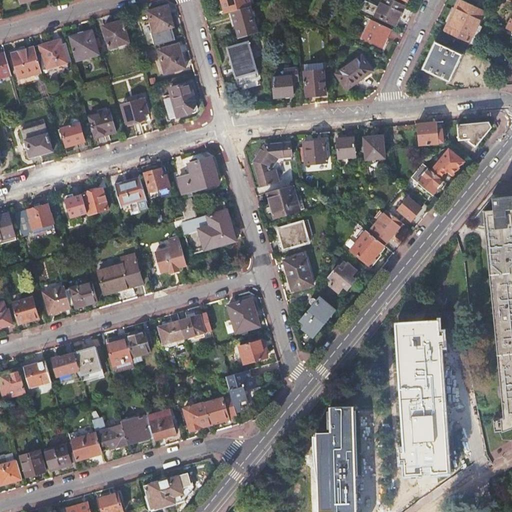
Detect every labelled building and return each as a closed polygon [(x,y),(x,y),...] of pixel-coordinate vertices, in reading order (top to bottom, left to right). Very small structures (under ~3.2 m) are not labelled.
[(250,6),(251,5),(249,0),(221,0),(225,13),(232,11),(250,6)] [(396,25),(405,4),(396,0),(382,0),(379,6),(369,2),(365,11),(396,25)] [(485,10),(463,0),(459,0),(452,16),(454,17),(447,32),(470,43),(485,10)] [(155,45),(176,39),(172,27),(174,26),(168,4),(148,10),(154,31),(151,32),(155,45)] [(237,28),(240,37),(258,32),(250,6),(232,11),(235,21),(237,28)] [(123,18),(101,25),(108,49),(118,46),(129,43),(130,42),(123,18)] [(383,46),(391,28),(372,19),(364,37),(383,46)] [(93,29),(70,36),(77,61),(89,58),(89,56),(99,53),(93,29)] [(46,68),(68,62),(61,39),(40,45),(46,68)] [(422,69),(451,82),(464,54),(436,40),(422,69)] [(238,83),(259,76),(249,41),(228,47),(238,83)] [(179,43),(158,49),(165,72),(186,66),(179,43)] [(42,72),(35,46),(12,53),(19,79),(42,72)] [(0,76),(11,74),(5,52),(0,53),(0,76)] [(350,86),(363,77),(362,76),(371,69),(372,71),(374,70),(362,54),(336,73),(345,85),(350,86)] [(69,66),(68,62),(46,68),(47,72),(69,66)] [(511,74),(511,70),(506,68),(504,66),(498,78),(511,76),(511,74)] [(293,80),(299,80),(298,67),(286,68),(286,76),(273,77),(275,95),(294,94),(293,80)] [(326,69),(324,69),(305,70),(303,71),(306,97),(328,95),(326,69)] [(261,83),(259,76),(238,83),(240,90),(261,83)] [(176,111),(177,116),(192,112),(197,104),(190,81),(170,87),(172,96),(164,98),(168,113),(176,111)] [(145,98),(122,104),(128,126),(147,121),(145,114),(149,113),(145,98)] [(110,109),(89,115),(95,138),(117,131),(110,109)] [(80,121),(71,124),(71,125),(61,128),(66,146),(85,140),(80,121)] [(437,128),(437,122),(418,124),(420,146),(439,144),(444,142),(443,128),(437,128)] [(493,127),(490,122),(459,125),(460,140),(470,140),(469,141),(477,147),(493,127)] [(45,123),(22,130),(30,157),(53,150),(45,123)] [(365,138),(367,160),(386,158),(384,136),(365,138)] [(337,139),(339,159),(348,158),(356,157),(355,138),(337,139)] [(304,142),(306,165),(328,163),(326,140),(304,142)] [(266,146),(255,162),(256,164),(262,187),(279,182),(277,174),(280,173),(279,170),(284,162),(293,161),(291,143),(266,146)] [(429,168),(441,177),(446,170),(453,175),(464,161),(449,149),(436,165),(433,163),(429,168)] [(189,164),(191,174),(178,178),(183,194),(185,193),(186,197),(194,195),(192,191),(219,183),(212,158),(189,164)] [(429,168),(423,164),(412,178),(433,195),(444,181),(441,177),(429,168)] [(170,186),(167,175),(164,176),(162,169),(145,174),(150,192),(159,189),(170,186)] [(146,198),(140,177),(115,185),(121,205),(146,198)] [(292,186),(267,193),(269,201),(268,202),(273,219),(305,210),(302,201),(297,203),(292,186)] [(103,188),(82,194),(88,212),(88,215),(109,209),(103,188)] [(161,195),(159,189),(150,192),(151,198),(161,195)] [(88,212),(82,194),(66,199),(72,217),(80,215),(88,212)] [(485,210),(484,210),(474,221),(486,225),(505,417),(502,417),(504,431),(511,427),(511,196),(494,198),(493,199),(494,199),(495,209),(485,210)] [(197,219),(191,197),(180,200),(186,222),(181,223),(184,235),(200,230),(204,242),(206,247),(235,239),(231,225),(228,226),(224,211),(197,219)] [(422,208),(409,197),(399,210),(402,213),(400,215),(406,220),(408,218),(412,221),(422,208)] [(493,199),(484,210),(485,210),(495,209),(494,199),(493,199)] [(48,204),(15,213),(22,236),(34,233),(34,237),(50,232),(48,225),(53,223),(48,204)] [(404,224),(388,210),(370,233),(385,246),(404,224)] [(80,215),(72,217),(73,223),(82,220),(80,215)] [(2,216),(0,216),(0,245),(16,241),(11,220),(4,221),(2,216)] [(310,243),(304,221),(277,229),(280,239),(277,239),(280,252),(310,243)] [(370,233),(367,231),(351,251),(369,265),(385,246),(370,233)] [(178,267),(187,265),(179,237),(169,239),(171,247),(155,252),(161,272),(169,270),(178,267)] [(206,247),(207,250),(236,241),(235,239),(206,247)] [(122,258),(123,263),(98,271),(105,294),(143,283),(135,254),(122,258)] [(314,285),(305,255),(284,261),(293,291),(314,285)] [(357,272),(349,264),(343,270),(339,267),(331,275),(330,280),(333,282),(331,285),(340,292),(345,286),(348,289),(355,280),(352,277),(357,272)] [(98,301),(92,282),(66,290),(70,305),(76,304),(77,307),(98,301)] [(66,290),(65,286),(44,292),(50,314),(71,308),(70,305),(66,290)] [(21,293),(10,296),(13,303),(23,300),(21,293)] [(13,303),(19,324),(39,318),(33,298),(23,300),(13,303)] [(304,329),(314,337),(336,310),(321,298),(317,302),(316,299),(311,300),(310,302),(314,307),(306,314),(307,315),(302,321),(307,325),(304,329)] [(260,326),(252,299),(228,305),(236,333),(260,326)] [(0,327),(13,324),(4,302),(0,302),(0,327)] [(203,333),(212,330),(207,313),(180,321),(185,338),(194,335),(203,333)] [(449,471),(439,320),(396,323),(406,474),(408,474),(408,479),(417,478),(417,473),(442,471),(442,476),(448,476),(448,471),(449,471)] [(185,338),(180,321),(159,327),(164,344),(168,343),(176,341),(185,338)] [(128,334),(127,337),(133,358),(151,352),(145,332),(138,334),(137,332),(128,334)] [(127,337),(127,335),(116,338),(117,341),(108,344),(111,356),(116,370),(135,365),(133,358),(127,337)] [(268,357),(263,339),(239,346),(244,364),(268,357)] [(96,347),(75,353),(80,370),(83,381),(104,375),(96,347)] [(80,370),(75,353),(60,357),(53,359),(58,376),(80,370)] [(52,382),(46,361),(25,366),(31,388),(52,382)] [(26,392),(19,368),(0,373),(0,381),(5,399),(26,392)] [(251,378),(248,370),(225,376),(231,397),(235,409),(248,405),(244,390),(257,387),(254,376),(251,378)] [(236,415),(235,409),(231,397),(224,399),(205,403),(211,425),(230,420),(229,417),(236,415)] [(191,430),(211,425),(205,403),(184,409),(191,430)] [(355,511),(355,475),(358,475),(356,410),(353,410),(352,405),(332,406),(332,410),(328,410),(328,428),(332,428),(332,434),(321,435),(322,511),(355,511)] [(149,414),(123,422),(123,424),(129,444),(139,441),(139,443),(156,438),(151,422),(149,414)] [(156,438),(156,439),(176,433),(172,416),(162,419),(151,422),(156,438)] [(111,449),(129,444),(123,424),(107,429),(103,417),(94,420),(98,433),(101,446),(109,444),(111,449)] [(496,431),(503,430),(502,417),(495,418),(496,431)] [(77,460),(103,453),(101,446),(98,433),(72,440),(73,443),(77,460)] [(322,511),(321,435),(313,435),(318,511),(322,511)] [(46,450),(51,470),(72,463),(72,462),(77,460),(73,443),(46,450)] [(47,471),(41,450),(21,456),(27,477),(47,471)] [(1,457),(3,464),(15,460),(13,453),(1,457)] [(0,478),(2,485),(23,479),(17,460),(15,460),(3,464),(0,464),(0,478)] [(145,486),(152,509),(175,503),(185,498),(193,489),(188,473),(145,486)] [(417,478),(408,479),(409,490),(418,489),(417,478)] [(120,511),(124,511),(118,493),(100,498),(103,511),(120,511)] [(91,511),(89,502),(62,509),(62,511),(91,511)]
